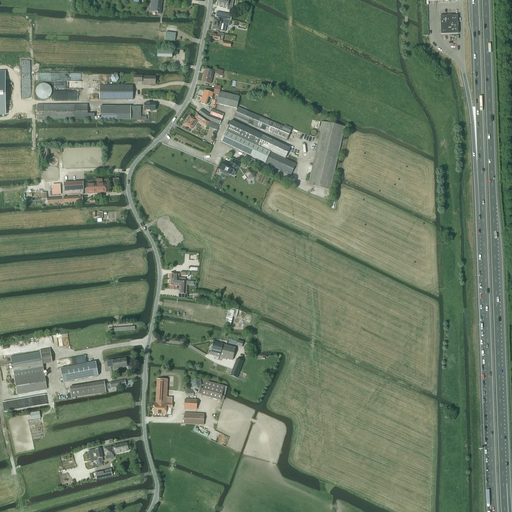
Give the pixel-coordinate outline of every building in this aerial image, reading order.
[(151,0),(150,12),(158,12),(157,14),(160,15),(161,0),(151,0)] [(441,35),(458,34),(457,15),(440,15),(441,35)] [(213,23),(212,30),(225,32),(226,24),(230,25),(231,21),(230,21),(227,20),(227,22),(220,20),(214,19),(214,22),(213,23)] [(223,42),(224,34),(218,33),(217,36),(211,35),(210,39),(223,42)] [(210,84),(213,71),(205,70),(202,82),(210,84)] [(112,83),(116,83),(119,79),(117,75),(112,75),(110,79),(112,83)] [(155,85),(155,77),(142,77),(142,76),(134,76),(134,82),(142,82),(142,79),(144,79),(144,85),(155,85)] [(36,90),(35,92),(36,95),(37,97),(39,99),(41,100),(43,100),(46,100),(48,99),(50,98),(51,95),(52,93),(52,91),(51,88),(49,86),(47,85),(45,84),(43,84),(40,85),(38,86),(37,88),(36,90)] [(99,100),(133,100),(133,86),(99,86),(99,100)] [(214,90),(213,95),(219,96),(217,104),(233,108),(236,109),(237,106),(240,97),(225,94),(223,93),(220,92),(220,91),(214,90)] [(212,99),(213,94),(204,91),(200,104),(205,105),(207,99),(208,99),(209,98),(212,99)] [(88,114),(87,105),(44,105),(36,105),(36,120),(44,120),(94,120),(94,114),(88,114)] [(100,121),(116,120),(141,120),(141,107),(116,107),(100,107),(100,121)] [(238,108),(234,118),(249,124),(287,140),(291,130),(292,129),(285,126),(284,127),(277,124),(253,114),(238,108)] [(209,114),(202,109),(201,111),(200,110),(198,114),(207,121),(210,122),(220,125),(224,114),(212,110),(210,115),(209,114)] [(189,116),(183,124),(192,130),(198,121),(206,127),(207,126),(209,128),(218,131),(220,125),(210,122),(207,121),(198,114),(197,114),(194,119),(189,116)] [(290,148),(231,121),(226,131),(221,143),(291,176),(296,164),(285,159),(290,148)] [(323,122),(308,185),(330,190),(345,127),(323,122)] [(235,172),(239,165),(232,161),(230,165),(224,162),(220,170),(224,172),(223,173),(227,175),(228,173),(230,174),(230,175),(234,177),(236,172),(235,172)] [(97,184),(96,184),(97,194),(106,193),(106,184),(102,184),(102,180),(100,181),(100,180),(97,180),(97,184)] [(64,184),(64,191),(72,191),(84,191),(83,183),(71,183),(71,184),(64,184)] [(87,194),(97,194),(96,184),(86,185),(87,194)] [(53,195),(61,194),(60,185),(53,185),(53,195)] [(177,281),(177,280),(169,280),(169,285),(176,286),(180,287),(180,289),(179,294),(185,295),(185,289),(185,281),(177,281)] [(228,310),(227,316),(233,317),(236,318),(238,310),(235,310),(234,311),(228,310)] [(232,361),(236,348),(214,343),(210,355),(232,361)] [(47,390),(43,369),(42,364),(52,363),(50,349),(40,350),(40,353),(11,359),(17,395),(47,390)] [(127,367),(126,359),(113,361),(113,360),(107,361),(108,368),(114,366),(114,369),(127,367)] [(236,359),(230,376),(237,378),(243,362),(236,359)] [(61,369),(63,383),(98,376),(95,362),(61,369)] [(198,389),(201,385),(200,380),(195,379),(191,383),(192,388),(198,389)] [(172,404),(171,404),(172,398),(167,397),(168,380),(157,380),(156,404),(154,404),(154,415),(166,415),(166,408),(172,408),(172,404)] [(115,383),(105,384),(105,390),(114,389),(114,388),(126,386),(125,381),(115,382),(115,383)] [(220,401),(224,387),(205,381),(201,396),(220,401)] [(196,410),(197,400),(185,400),(184,409),(196,410)] [(31,420),(40,419),(39,412),(30,413),(31,420)] [(204,425),(204,415),(184,413),(183,424),(204,425)] [(104,449),(106,456),(113,455),(113,453),(115,453),(115,454),(128,451),(127,443),(113,446),(113,447),(112,448),(111,447),(104,449)] [(101,449),(90,451),(88,452),(90,461),(92,460),(93,460),(94,462),(96,461),(97,467),(102,466),(101,458),(103,458),(101,449)] [(102,473),(95,474),(97,479),(111,476),(110,470),(101,471),(102,473)]
